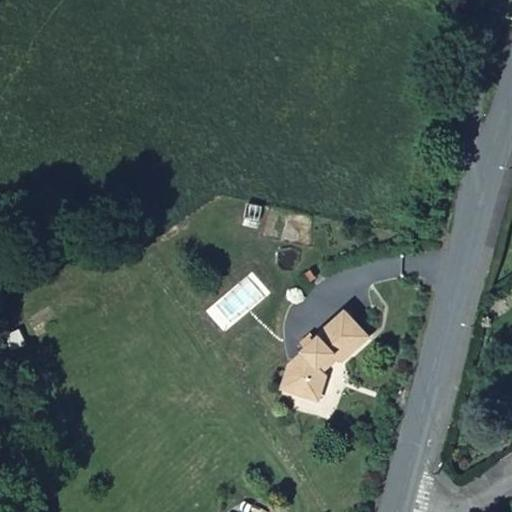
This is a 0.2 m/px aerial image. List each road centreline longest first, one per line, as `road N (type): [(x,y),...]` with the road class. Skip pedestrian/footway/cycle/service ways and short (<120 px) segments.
road 1 (secondary): [(398,507),(492,162)]
road 2 (residential): [(492,162),(471,156),(468,143),(504,0)]
